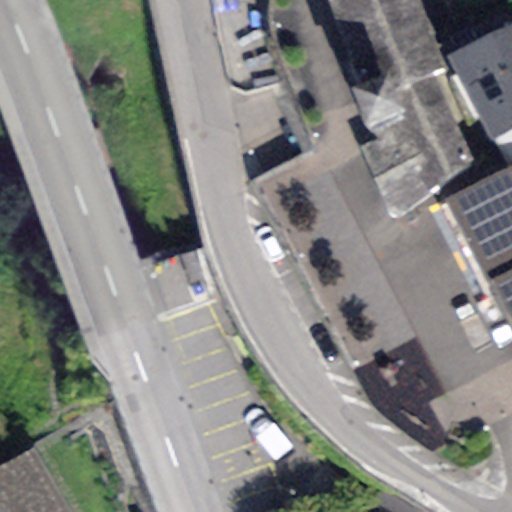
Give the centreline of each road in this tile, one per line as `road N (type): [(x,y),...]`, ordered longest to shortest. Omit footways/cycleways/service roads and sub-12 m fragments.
road 1 (residential): [(180,0),(221,215),(260,316),(306,386),(362,441),(473,511)]
road 2 (tertiary): [(191,511),(0,0)]
